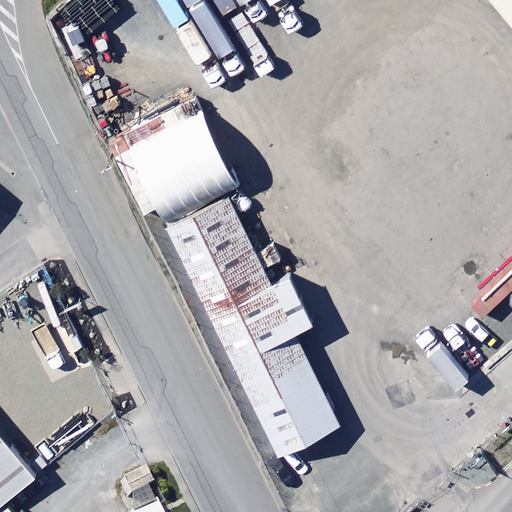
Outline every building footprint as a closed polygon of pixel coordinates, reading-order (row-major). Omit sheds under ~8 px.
[(113,40),(93,0),(83,0),(57,13),(78,57),(113,40)] [(511,0),(493,0),(511,23),(511,0)] [(193,129),(132,158),(278,463),(339,435),(294,342),(318,331),(294,281),(270,292),(193,129)] [(0,511),(37,481),(0,436),(0,511)] [(153,488),(145,472),(122,482),(130,499),(153,488)]
